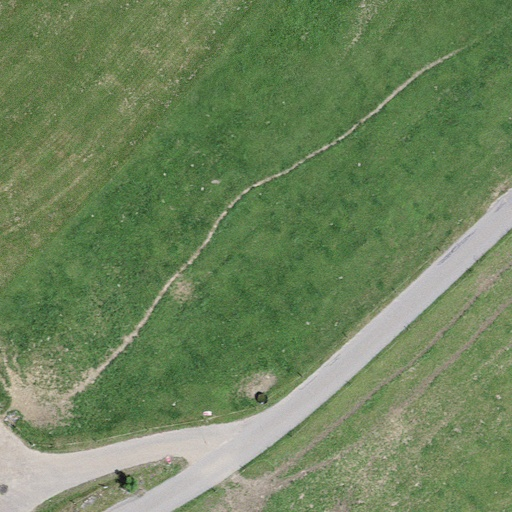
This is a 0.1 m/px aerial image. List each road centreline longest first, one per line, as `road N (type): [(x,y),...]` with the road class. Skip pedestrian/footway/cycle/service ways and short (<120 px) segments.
road 1 (unclassified): [(511,214),(403,321),(271,430),(142,511)]
road 2 (track): [(10,472),(271,430)]
